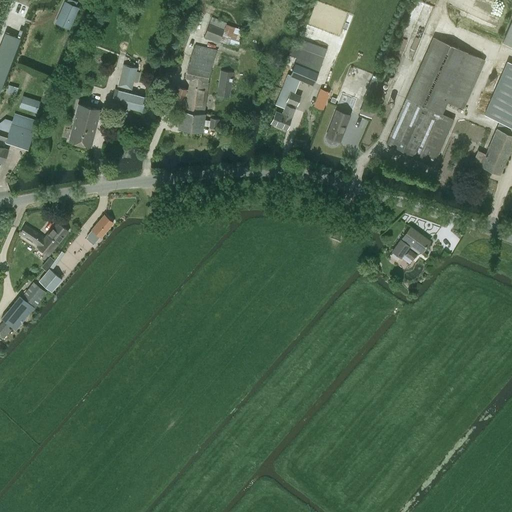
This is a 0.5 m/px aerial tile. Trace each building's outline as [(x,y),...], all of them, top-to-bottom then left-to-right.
[(64,3),(56,21),(70,27),(78,9),(64,3)] [(226,24),(227,23),(212,17),(205,35),(220,41),(226,24)] [(511,46),(511,20),(503,43),(511,46)] [(226,24),(220,41),(237,47),(243,30),(226,24)] [(4,31),(0,41),(0,74),(3,67),(5,68),(17,36),(4,31)] [(448,101),(459,107),(481,58),(433,37),(406,97),(386,143),(434,164),(454,119),(442,114),(448,101)] [(182,110),(203,113),(207,88),(208,82),(207,82),(211,69),(217,50),(195,45),(188,64),(185,77),(191,78),(189,89),(177,86),(173,102),(182,105),(182,110)] [(288,55),(296,58),(290,74),(304,80),(308,68),(319,71),(324,57),(291,45),(288,55)] [(22,62),(20,68),(36,74),(33,81),(46,86),(51,73),(22,62)] [(511,63),(507,62),(484,114),(499,123),(496,129),(511,137),(511,63)] [(123,64),(117,86),(132,89),(134,81),(137,82),(140,72),(136,71),(137,68),(123,64)] [(229,97),(233,72),(221,70),(217,95),(229,97)] [(287,129),(300,95),(294,92),(300,79),(288,74),(276,104),(284,107),(282,113),(276,111),(271,123),(287,129)] [(15,95),(18,88),(8,85),(6,92),(15,95)] [(325,88),(321,98),(328,101),(333,92),(325,88)] [(142,111),(146,97),(115,89),(111,104),(142,111)] [(40,101),(23,95),(19,107),(36,113),(40,101)] [(350,111),(354,101),(340,96),(337,106),(350,111)] [(359,113),(372,118),(376,107),(363,102),(359,113)] [(91,146),(100,109),(78,104),(69,141),(91,146)] [(203,113),(182,110),(180,110),(178,128),(203,131),(205,113),(203,113)] [(339,141),(349,115),(337,111),(327,136),(339,141)] [(0,128),(0,139),(6,141),(6,142),(20,146),(28,149),(33,131),(26,128),(29,118),(15,113),(9,132),(0,128)] [(217,128),(218,118),(210,117),(209,127),(217,128)] [(500,174),(511,145),(511,137),(496,129),(486,154),(478,150),(473,161),(481,164),(481,165),(500,174)] [(92,229),(87,235),(93,240),(91,242),(93,244),(95,242),(100,236),(101,237),(113,222),(104,214),(91,229),(92,229)] [(25,225),(20,233),(33,242),(34,242),(38,245),(37,246),(48,255),(68,231),(58,222),(43,239),(38,235),(39,234),(25,225)] [(400,240),(392,251),(401,258),(404,254),(411,244),(422,252),(429,241),(410,227),(403,238),(401,240),(400,240)] [(404,254),(401,258),(407,261),(409,263),(412,260),(413,260),(417,255),(409,249),(405,255),(404,254)] [(62,251),(49,268),(52,269),(64,252),(62,251)] [(45,261),(41,266),(46,271),(50,266),(45,261)] [(51,291),(61,279),(49,269),(38,281),(51,291)] [(33,282),(22,296),(34,307),(46,292),(33,282)] [(19,295),(1,318),(15,330),(34,307),(19,295)]
